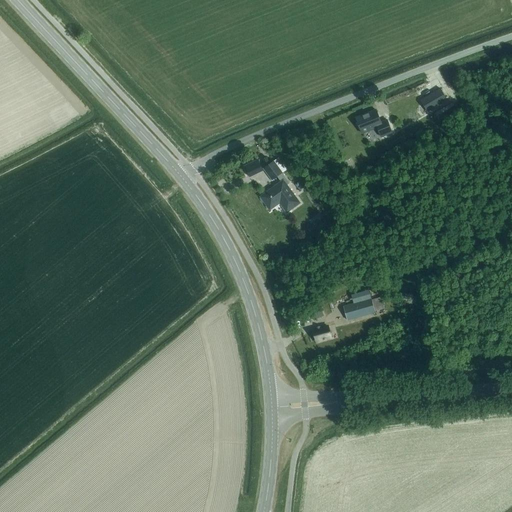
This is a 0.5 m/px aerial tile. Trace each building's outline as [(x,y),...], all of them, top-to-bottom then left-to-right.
[(441,89),(420,101),(427,112),(447,100),(441,89)] [(381,123),(376,110),(356,118),(362,134),(377,127),(381,137),(392,133),(387,120),(381,123)] [(272,180),(277,177),(281,183),(261,197),(270,210),(284,200),(291,210),(300,203),(287,185),(289,183),(274,162),(264,169),(272,180)] [(312,226),(322,219),(319,214),(309,221),(312,226)] [(371,299),(343,307),(347,320),(375,312),(375,311),(385,308),(381,297),(372,300),(371,299)] [(313,314),(314,319),(325,317),(323,311),(313,314)] [(317,342),(332,338),(328,327),(313,331),(317,342)]
